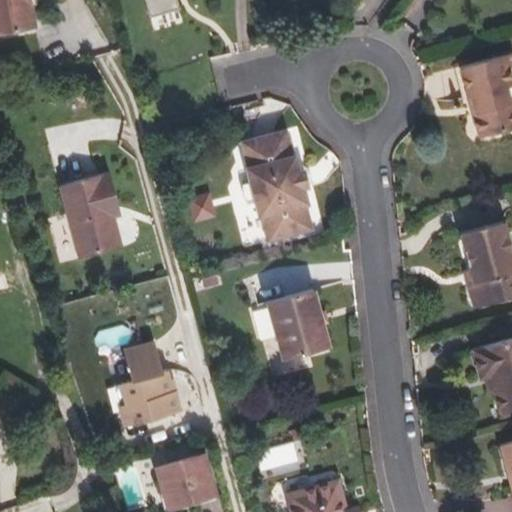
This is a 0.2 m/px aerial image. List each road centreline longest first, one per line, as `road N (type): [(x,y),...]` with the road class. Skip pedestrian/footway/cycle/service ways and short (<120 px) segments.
road 1 (residential): [(416,511),(396,432),(368,140)]
road 2 (residential): [(241,511),(175,273)]
road 3 (residential): [(368,140),(399,116),(401,83),(393,69),(353,53),(318,78)]
